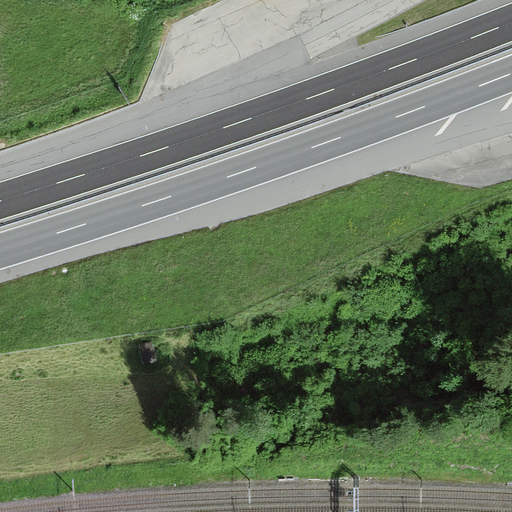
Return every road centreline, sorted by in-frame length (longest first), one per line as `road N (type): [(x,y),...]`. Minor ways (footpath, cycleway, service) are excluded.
road 1 (motorway): [(511,21),(0,200)]
road 2 (motorway): [(0,250),(511,72)]
